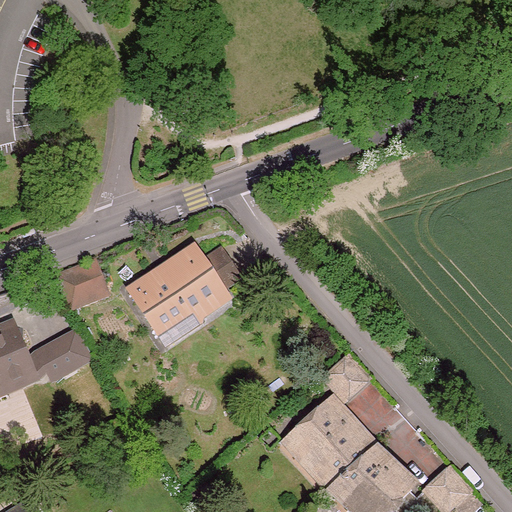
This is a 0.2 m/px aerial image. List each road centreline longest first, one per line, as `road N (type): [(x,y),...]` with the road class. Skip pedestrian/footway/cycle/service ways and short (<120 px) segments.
road 1 (residential): [(511,507),(301,274),(233,183)]
road 2 (tertiary): [(233,183),(511,83)]
road 3 (tertiary): [(110,229),(233,183)]
road 4 (residential): [(74,0),(107,51),(129,115)]
road 5 (residential): [(129,115),(167,0)]
